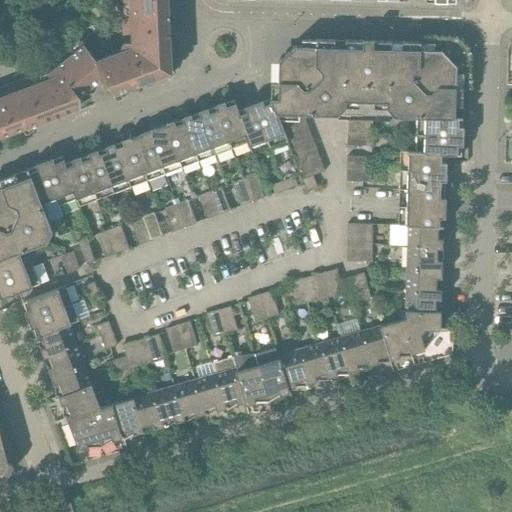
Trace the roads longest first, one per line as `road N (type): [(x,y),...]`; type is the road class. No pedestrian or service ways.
road 1 (residential): [(56,483),(487,369)]
road 2 (residential): [(487,369),(476,345),(489,207),(493,0)]
road 3 (residential): [(56,483),(0,339)]
